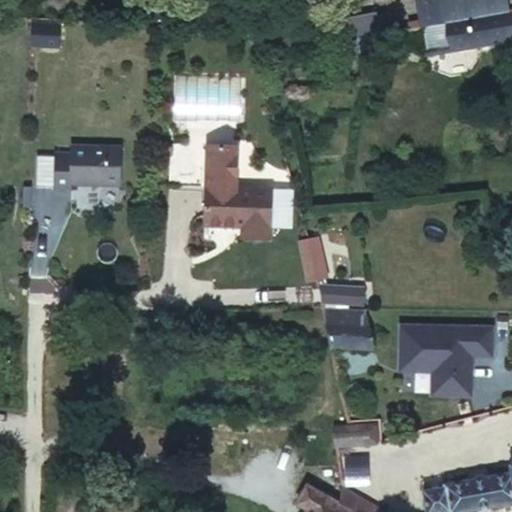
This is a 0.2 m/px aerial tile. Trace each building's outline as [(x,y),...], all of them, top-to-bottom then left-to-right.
[(423,36),(507,22),(503,0),(469,0),(419,9),(423,36)] [(33,22),(31,45),(59,47),(61,24),(33,22)] [(507,22),(423,36),(428,66),(511,51),(511,50),(507,22)] [(381,44),(377,25),(340,31),(344,50),(380,44),(381,44)] [(261,43),(265,63),(344,50),(340,31),(306,37),(291,38),(261,43)] [(380,44),(344,50),(347,67),(383,61),(381,44),(380,44)] [(174,120),(239,121),(241,76),(177,74),(174,120)] [(122,187),(123,150),(72,148),(71,157),(56,156),(55,191),(72,191),(72,186),(72,182),(105,183),(105,187),(122,187)] [(175,149),(172,191),(204,193),(205,175),(210,176),(212,152),(175,149)] [(210,176),(206,232),(243,234),(250,235),(249,240),(270,242),(271,236),(274,198),(238,196),(241,154),(212,152),(210,176)] [(293,200),(274,198),(271,236),(291,238),(293,200)] [(250,235),(243,234),(242,246),(270,248),(270,242),(249,240),(250,235)] [(306,262),(297,263),(303,292),(312,291),(306,262)] [(364,307),(365,285),(321,284),(320,305),(364,307)] [(322,341),(378,331),(375,313),(318,322),(322,341)] [(492,327),(402,326),(401,371),(434,371),(433,394),(471,395),(472,371),(467,370),(467,355),(492,355),(492,327)] [(322,341),(327,363),(382,352),(378,331),(322,341)] [(336,444),(375,442),(375,426),(334,427),(336,444)] [(511,496),(511,458),(493,462),(495,472),(418,483),(422,508),(422,511),(511,496)] [(355,511),(340,503),(307,485),(297,503),(307,508),(305,511),(355,511)] [(355,511),(382,511),(384,510),(342,487),(340,503),(355,511)]
